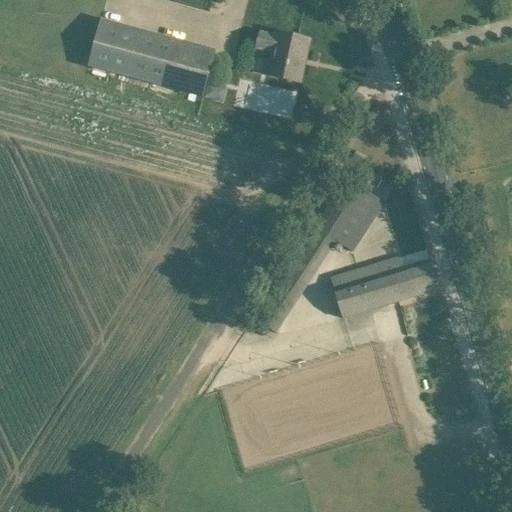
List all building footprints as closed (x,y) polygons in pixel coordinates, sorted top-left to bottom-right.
[(217,50),(102,18),(88,67),(204,98),(217,50)] [(257,48),(274,52),(268,76),(301,83),(311,40),(278,33),(277,37),(261,33),(257,48)] [(227,89),(218,87),(208,84),(204,98),(224,103),(227,89)] [(355,160),(369,169),(375,160),(361,152),(357,149),(352,158),(355,160)] [(347,179),(315,228),(338,242),(353,252),(374,219),(385,203),(347,179)] [(399,259),(380,264),(331,279),(343,319),(439,290),(431,261),(403,270),(399,259)]
